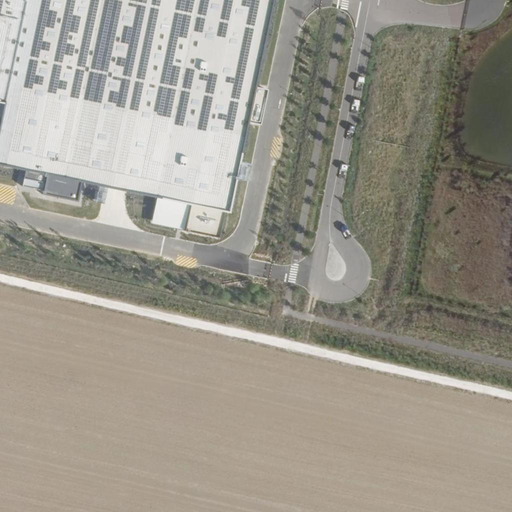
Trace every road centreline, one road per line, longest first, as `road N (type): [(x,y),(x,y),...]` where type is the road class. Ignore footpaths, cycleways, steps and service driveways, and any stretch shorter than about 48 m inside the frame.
road 1 (track): [(0,279),(511,399)]
road 2 (unclassified): [(369,0),(330,207)]
road 3 (unclassified): [(330,207),(315,282),(338,292),(351,286),(355,261)]
